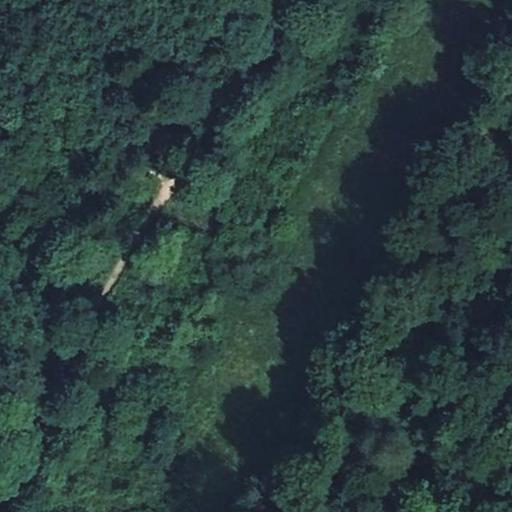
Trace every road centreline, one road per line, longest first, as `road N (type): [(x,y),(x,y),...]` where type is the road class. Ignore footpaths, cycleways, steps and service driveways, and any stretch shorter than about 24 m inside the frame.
road 1 (track): [(120,278),(306,0)]
road 2 (track): [(0,500),(120,278)]
